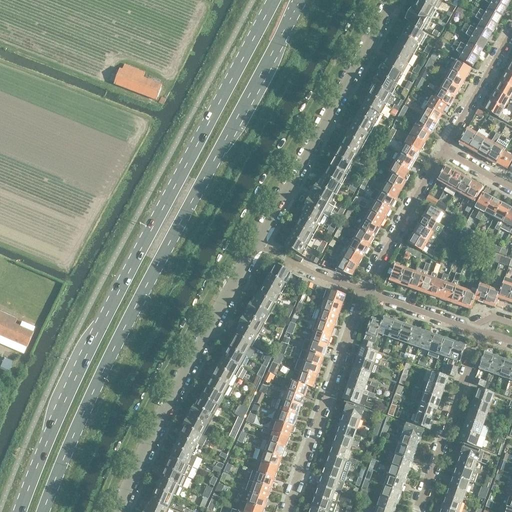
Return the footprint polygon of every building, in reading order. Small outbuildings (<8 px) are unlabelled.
[(416,6),(413,10),(428,18),(434,8),(419,0),(418,1),(417,0),(414,5),(416,6)] [(418,0),(419,0),(434,8),(436,9),(438,6),(436,5),(438,0),(418,0)] [(502,17),(504,13),(507,8),(491,0),(483,0),(485,1),(485,2),(491,5),(488,9),(502,17)] [(491,0),(507,8),(509,4),(511,0),(491,0)] [(473,11),(478,14),(497,25),(499,21),(502,17),(488,9),(486,13),(480,10),(480,11),(475,8),(473,11)] [(410,23),(408,25),(420,32),(422,29),(425,31),(431,20),(412,9),(406,20),(410,23)] [(471,15),(476,18),(481,21),(478,26),(492,33),(494,29),(494,30),(497,25),(478,14),(473,11),(471,15)] [(463,28),(468,31),(487,42),(490,38),(492,33),(478,26),(476,30),(471,27),(470,27),(465,24),(463,28)] [(420,32),(408,25),(408,26),(406,25),(404,30),(405,31),(403,35),(419,44),(424,34),(420,32)] [(457,29),(466,34),(466,35),(471,38),(469,43),(482,50),(485,46),(487,42),(468,31),(463,28),(459,26),(457,29)] [(403,35),(397,45),(413,54),(419,44),(403,35)] [(449,43),(458,48),(478,59),(480,54),(482,50),(469,43),(467,47),(461,43),(461,44),(450,38),(448,42),(449,43)] [(447,46),(457,51),(456,52),(462,55),(459,59),(473,67),(475,63),(478,59),(458,48),(449,43),(447,46)] [(397,45),(391,55),(408,64),(413,54),(397,45)] [(433,53),(430,58),(436,61),(439,56),(433,53)] [(387,58),(384,64),(402,74),(408,64),(391,55),(389,60),(387,58)] [(465,79),(471,70),(456,61),(450,71),(465,79)] [(383,64),(378,74),(396,85),(402,74),(384,64),(383,65),(383,64)] [(145,73),(124,66),(122,71),(119,70),(113,86),(115,87),(116,85),(156,100),(162,86),(143,78),(145,73)] [(429,70),(424,68),(419,77),(424,80),(429,70)] [(450,71),(445,80),(460,89),(465,79),(450,71)] [(504,77),(501,82),(511,87),(511,74),(506,71),(503,77),(504,77)] [(396,85),(378,74),(372,84),(391,94),(396,85)] [(445,80),(440,89),(455,98),(460,89),(445,80)] [(498,87),(496,91),(510,99),(511,100),(511,87),(501,82),(501,83),(500,82),(497,87),(498,87)] [(372,85),(369,91),(371,92),(369,96),(385,104),(391,94),(372,84),(372,85)] [(438,93),(434,98),(441,102),(441,103),(449,108),(455,98),(440,89),(436,87),(434,91),(438,93)] [(405,89),(401,96),(406,98),(410,92),(405,89)] [(493,97),(491,100),(505,108),(510,99),(496,91),(495,92),(494,91),(492,96),(493,97)] [(369,96),(364,106),(380,115),(383,116),(389,106),(385,104),(369,96)] [(434,98),(432,97),(428,103),(420,98),(418,102),(441,115),(443,112),(446,113),(449,108),(441,103),(441,102),(434,98)] [(487,106),(485,110),(499,118),(502,120),(507,123),(510,119),(502,114),(505,108),(491,100),(490,101),(489,101),(487,105),(487,106)] [(424,110),(421,116),(436,124),(441,115),(418,102),(416,105),(424,110)] [(380,115),(364,106),(358,116),(374,125),(380,115)] [(395,118),(398,112),(394,109),(390,115),(395,118)] [(478,109),(475,115),(482,119),(485,113),(478,109)] [(353,125),(369,135),(372,137),(378,127),(374,125),(358,116),(353,125)] [(421,116),(416,125),(431,134),(436,124),(421,116)] [(353,125),(347,136),(363,145),(369,135),(353,125)] [(416,125),(410,134),(425,143),(431,134),(416,125)] [(467,129),(459,143),(468,149),(477,134),(467,129)] [(410,134),(405,144),(420,152),(425,143),(410,134)] [(477,134),(468,149),(478,154),(486,139),(477,134)] [(389,135),(384,144),(388,146),(393,137),(389,135)] [(486,139),(478,154),(487,159),(495,145),(500,137),(495,135),(492,140),(491,142),(486,139)] [(347,136),(341,146),(357,155),(363,145),(347,136)] [(495,145),(487,159),(496,165),(498,163),(504,152),(505,151),(504,150),(511,140),(507,138),(504,143),(498,140),(495,145)] [(381,149),(378,153),(384,156),(386,153),(385,152),(388,146),(384,144),(381,149)] [(405,144),(400,153),(415,162),(420,152),(405,144)] [(341,146),(336,156),(352,165),(357,155),(341,146)] [(511,156),(504,152),(498,163),(508,168),(511,160),(511,156)] [(415,162),(400,153),(394,162),(409,171),(415,162)] [(336,156),(330,166),(346,175),(352,165),(336,156)] [(388,172),(391,174),(398,178),(399,178),(406,182),(410,176),(407,175),(409,171),(394,162),(388,172)] [(330,166),(325,176),(341,185),(346,175),(330,166)] [(455,172),(445,166),(437,181),(447,186),(455,172)] [(464,177),(455,172),(447,186),(451,189),(449,194),(453,197),(456,192),(464,177)] [(398,178),(391,174),(386,183),(401,191),(406,182),(399,178),(398,178)] [(320,179),(317,185),(335,195),(341,185),(325,176),(322,180),(320,179)] [(464,177),(456,192),(465,197),(474,183),(464,177)] [(401,191),(386,183),(380,192),(396,201),(401,191)] [(474,183),(465,197),(470,200),(469,202),(469,204),(465,211),(469,213),(475,203),(480,194),(483,188),(474,183)] [(316,185),(311,194),(333,207),(336,202),(332,200),(335,195),(317,185),(316,185)] [(396,201),(380,192),(375,202),(390,210),(396,201)] [(481,197),(475,208),(480,211),(476,218),(480,220),(484,213),(492,198),(483,193),(481,197)] [(311,194),(305,205),(324,215),(328,217),(333,207),(311,194)] [(426,201),(433,205),(436,200),(429,196),(426,201)] [(501,203),(492,198),(484,213),(490,216),(488,220),(492,222),(494,218),(493,218),(501,203)] [(390,210),(375,202),(370,211),(385,220),(390,210)] [(511,208),(501,203),(493,218),(494,218),(499,221),(495,229),(499,231),(500,229),(503,223),(511,208)] [(304,212),(302,216),(318,225),(324,215),(305,205),(302,211),(304,212)] [(445,214),(430,206),(424,216),(439,224),(443,218),(453,224),(455,220),(453,219),(450,217),(445,214)] [(451,215),(450,217),(453,219),(456,213),(447,208),(445,212),(451,215)] [(511,228),(511,208),(503,223),(500,229),(509,233),(511,228)] [(348,211),(343,221),(347,223),(352,214),(348,211)] [(385,220),(370,211),(364,220),(379,229),(385,220)] [(302,216),(297,226),(313,235),(318,225),(302,216)] [(419,225),(434,233),(439,224),(424,216),(419,225)] [(364,220),(359,230),(374,239),(379,229),(364,220)] [(343,221),(337,230),(341,232),(347,223),(343,221)] [(428,243),(434,233),(419,225),(414,234),(428,243)] [(297,226),(291,236),(307,245),(313,235),(297,226)] [(359,230),(353,240),(368,248),(374,239),(359,230)] [(482,237),(474,233),(469,241),(478,246),(482,237)] [(428,243),(414,234),(408,244),(423,252),(426,247),(438,255),(441,250),(428,243)] [(470,237),(460,234),(458,239),(468,242),(470,237)] [(286,245),(285,247),(301,255),(303,251),(304,252),(307,245),(291,236),(289,241),(287,240),(285,245),(286,245)] [(368,248),(353,240),(348,249),(363,257),(368,248)] [(460,243),(456,241),(451,251),(456,253),(460,243)] [(501,249),(501,247),(491,244),(490,249),(499,252),(501,249)] [(411,254),(410,255),(419,260),(421,254),(408,246),(406,252),(411,254)] [(476,248),(471,246),(467,255),(473,257),(476,248)] [(363,257),(348,249),(342,258),(357,267),(363,257)] [(487,260),(490,253),(483,250),(480,257),(487,260)] [(338,266),(335,271),(352,277),(357,267),(342,258),(332,252),(329,258),(339,264),(338,266)] [(500,257),(490,253),(488,260),(498,263),(500,257)] [(311,261),(317,264),(319,260),(309,254),(307,259),(311,261)] [(510,260),(501,257),(499,263),(508,266),(510,260)] [(423,271),(417,269),(416,272),(410,288),(420,292),(427,272),(430,265),(426,263),(423,271)] [(272,270),(270,275),(286,284),(287,284),(292,274),(275,264),(275,266),(274,265),(271,270),(272,270)] [(426,276),(420,292),(430,295),(436,280),(441,266),(436,264),(433,273),(432,273),(431,278),(426,276)] [(389,281),(400,285),(405,269),(395,265),(389,281)] [(400,285),(410,288),(416,272),(405,269),(400,285)] [(446,283),(440,299),(450,303),(456,287),(460,275),(456,273),(453,281),(452,283),(451,285),(446,283)] [(436,280),(430,295),(440,299),(446,283),(449,276),(443,274),(440,281),(436,280)] [(270,275),(264,285),(280,294),(286,284),(270,275)] [(499,296),(498,298),(508,302),(511,290),(511,280),(505,278),(503,282),(500,291),(499,295),(499,296)] [(466,290),(461,306),(471,310),(475,301),(475,298),(475,297),(478,290),(472,288),(474,284),(469,282),(466,290)] [(475,298),(475,301),(485,304),(490,288),(480,284),(475,297),(475,298)] [(280,294),(264,285),(259,295),(275,304),(279,306),(281,302),(277,300),(280,294)] [(456,287),(450,303),(461,306),(466,290),(456,287)] [(490,288),(485,304),(495,308),(498,298),(499,296),(499,295),(500,291),(490,288)] [(323,300),(326,301),(342,307),(345,296),(327,289),(323,300)] [(254,297),(251,303),(251,304),(269,314),(275,304),(259,295),(257,299),(254,297)] [(326,301),(322,311),(338,317),(342,307),(326,301)] [(251,304),(245,314),(263,324),(269,314),(251,304)] [(338,317),(322,311),(316,309),(312,319),(316,320),(335,327),(338,317)] [(0,343),(24,354),(27,348),(34,332),(33,332),(35,328),(27,324),(22,322),(21,326),(15,324),(18,319),(0,311),(0,343)] [(245,314),(240,324),(258,334),(263,324),(245,314)] [(369,326),(366,335),(361,347),(372,351),(373,347),(376,339),(378,334),(382,322),(370,318),(368,325),(369,326)] [(378,334),(388,337),(394,321),(384,318),(382,323),(382,322),(378,334)] [(312,330),(315,331),(331,337),(335,327),(316,320),(312,330)] [(394,321),(388,337),(398,341),(404,325),(394,321)] [(297,324),(295,324),(291,322),(287,331),(293,333),(297,324)] [(238,331),(235,338),(251,347),(258,334),(240,324),(236,330),(238,331)] [(404,325),(398,341),(408,345),(414,328),(404,325)] [(414,328),(408,345),(419,348),(425,332),(414,328)] [(278,340),(281,334),(276,331),(272,337),(278,340)] [(315,331),(311,342),(327,347),(331,337),(315,331)] [(425,332),(419,348),(429,352),(434,336),(425,332)] [(434,336),(429,352),(439,356),(445,339),(434,336)] [(235,338),(229,348),(245,357),(251,347),(235,338)] [(445,339),(439,356),(445,358),(442,366),(446,367),(449,359),(455,343),(445,339)] [(311,342),(308,352),(324,358),(327,347),(311,342)] [(444,374),(445,374),(454,377),(458,368),(452,366),(454,361),(460,363),(466,345),(459,342),(458,344),(455,343),(449,359),(446,367),(444,374)] [(281,343),(277,352),(283,355),(287,345),(281,343)] [(361,347),(358,358),(374,364),(379,366),(387,369),(389,364),(376,359),(378,353),(361,347)] [(229,348),(224,358),(240,367),(243,368),(248,359),(245,357),(229,348)] [(299,360),(304,362),(320,368),(324,358),(308,352),(303,351),(302,350),(299,360)] [(485,352),(478,370),(489,373),(495,357),(491,356),(492,354),(485,352)] [(280,364),(283,356),(277,353),(273,362),(280,364)] [(265,361),(269,364),(272,358),(266,354),(263,360),(265,361)] [(495,357),(489,373),(499,377),(505,360),(495,357)] [(12,361),(5,358),(0,368),(8,372),(12,361)] [(224,358),(218,368),(234,377),(240,367),(224,358)] [(354,369),(371,375),(374,364),(358,358),(354,369)] [(511,362),(505,360),(499,377),(505,379),(503,384),(504,386),(507,387),(508,384),(509,380),(509,381),(511,373),(511,362)] [(272,362),(268,372),(276,375),(280,365),(272,362)] [(304,362),(300,372),(316,378),(320,368),(304,362)] [(411,365),(406,363),(402,373),(407,375),(411,365)] [(218,368),(213,377),(229,386),(234,377),(218,368)] [(264,372),(259,369),(256,375),(262,377),(264,372)] [(354,369),(350,379),(367,385),(371,375),(354,369)] [(422,381),(427,383),(444,389),(448,378),(431,372),(426,371),(422,381)] [(264,381),(269,383),(271,379),(273,380),(275,376),(267,372),(264,381)] [(291,380),(297,382),(307,386),(313,388),(316,378),(300,372),(299,377),(293,375),(291,380)] [(407,375),(402,373),(399,384),(404,385),(407,375)] [(488,376),(486,382),(484,388),(488,389),(492,377),(488,376)] [(213,377),(208,387),(224,396),(227,390),(231,392),(233,389),(229,386),(213,377)] [(257,389),(261,379),(256,377),(252,387),(257,389)] [(475,378),(473,384),(484,388),(486,382),(475,378)] [(350,379),(347,389),(364,395),(374,398),(375,394),(365,391),(367,385),(350,379)] [(291,380),(288,391),(304,397),(307,386),(297,382),(291,380)] [(427,383),(423,393),(440,399),(444,389),(427,383)] [(262,385),(259,392),(266,395),(269,388),(262,385)] [(398,386),(395,395),(400,397),(403,388),(398,386)] [(202,396),(218,406),(222,407),(224,404),(221,402),(224,396),(208,387),(202,396)] [(253,399),(257,389),(252,387),(248,397),(250,398),(253,399)] [(347,389),(343,399),(351,402),(350,403),(360,406),(360,405),(370,408),(371,405),(365,403),(368,396),(364,395),(347,389)] [(478,389),(474,400),(491,406),(494,398),(493,397),(494,395),(478,389)] [(288,391),(284,401),(300,407),(304,397),(288,391)] [(420,403),(437,410),(440,399),(423,393),(423,396),(422,396),(417,396),(415,402),(420,403)] [(400,397),(395,395),(392,403),(396,404),(397,401),(400,402),(402,398),(400,397)] [(197,400),(195,405),(213,415),(218,406),(202,396),(200,401),(197,400)] [(249,409),(253,399),(250,398),(247,397),(245,402),(248,403),(247,408),(249,409)] [(274,409),(280,411),(296,417),(300,407),(284,401),(278,399),(274,409)] [(474,400),(470,410),(487,416),(491,406),(474,400)] [(255,402),(251,412),(256,414),(260,404),(255,402)] [(416,414),(433,420),(437,410),(420,403),(419,406),(418,406),(414,406),(412,412),(416,414)] [(348,404),(344,415),(361,421),(365,409),(352,404),(351,405),(348,404)] [(194,406),(189,415),(208,426),(210,421),(213,415),(195,405),(194,406)] [(393,417),(394,417),(396,409),(390,407),(388,415),(393,417)] [(470,410),(467,420),(484,426),(486,420),(494,423),(495,419),(487,416),(470,410)] [(280,411),(277,421),(293,427),(296,417),(280,411)] [(253,425),(257,416),(250,413),(247,422),(253,425)] [(410,416),(408,422),(413,424),(430,430),(433,420),(416,414),(415,416),(410,416)] [(189,415),(183,425),(203,435),(208,426),(189,415)] [(344,415),(340,425),(357,431),(361,421),(344,415)] [(240,429),(244,419),(239,417),(235,426),(240,429)] [(375,426),(380,428),(383,419),(378,417),(375,426)] [(386,418),(383,429),(387,430),(391,419),(386,418)] [(467,420),(463,430),(485,438),(489,428),(484,426),(467,420)] [(277,421),(273,432),(289,437),(293,427),(277,421)] [(182,433),(181,437),(197,445),(203,435),(183,425),(183,427),(181,432),(182,433)] [(338,432),(337,435),(354,441),(360,443),(362,438),(356,436),(357,431),(340,425),(340,426),(338,425),(336,431),(338,432)] [(405,427),(402,436),(419,442),(423,431),(407,425),(406,428),(405,427)] [(235,438),(240,429),(235,426),(230,436),(235,438)] [(375,426),(372,436),(376,438),(380,428),(375,426)] [(383,429),(379,439),(383,441),(384,441),(387,430),(383,429)] [(463,430),(460,440),(481,448),(485,438),(463,430)] [(273,432),(270,442),(286,448),(289,437),(273,432)] [(241,434),(238,442),(244,444),(247,436),(241,434)] [(401,440),(399,446),(415,452),(419,442),(402,436),(397,434),(396,438),(401,440)] [(337,435),(334,445),(350,451),(352,446),(359,448),(360,443),(354,441),(337,435)] [(376,438),(372,436),(368,446),(373,448),(376,438)] [(181,437),(176,447),(193,455),(197,445),(181,437)] [(231,448),(235,439),(230,437),(226,446),(231,448)] [(496,442),(504,445),(505,439),(498,437),(496,442)] [(260,450),(266,452),(282,458),(286,448),(270,442),(264,440),(260,450)] [(244,444),(238,442),(234,451),(240,454),(244,444)] [(334,445),(330,455),(347,461),(350,451),(334,445)] [(398,446),(395,456),(412,462),(415,452),(399,446),(398,446)] [(465,446),(461,456),(477,462),(478,462),(480,463),(486,465),(487,465),(488,461),(479,458),(480,454),(481,452),(465,446)] [(176,447),(171,457),(192,467),(197,456),(193,455),(176,447)] [(266,452),(262,462),(278,468),(282,458),(266,452)] [(330,455),(326,466),(343,472),(347,461),(330,455)] [(395,456),(391,465),(408,471),(412,462),(395,456)] [(461,456),(457,466),(474,472),(477,462),(461,456)] [(171,457),(166,467),(184,475),(187,476),(192,467),(171,457)] [(502,460),(499,470),(504,472),(507,462),(502,460)] [(262,462),(259,472),(275,478),(278,468),(262,462)] [(229,464),(225,471),(231,474),(234,467),(229,464)] [(383,474),(388,476),(405,482),(408,471),(391,465),(390,470),(385,468),(383,474)] [(326,466),(323,475),(340,481),(343,472),(326,466)] [(457,466),(454,477),(470,482),(474,484),(478,474),(474,472),(457,466)] [(166,467),(162,478),(179,485),(184,475),(166,467)] [(367,469),(364,479),(368,481),(372,470),(367,469)] [(250,481),(255,483),(271,488),(275,478),(259,472),(254,470),(250,481)] [(379,484),(384,486),(401,492),(405,482),(388,476),(383,474),(379,484)] [(323,475),(319,486),(336,492),(340,481),(323,475)] [(454,477),(450,487),(467,493),(469,486),(477,489),(478,485),(474,484),(470,482),(454,477)] [(162,478),(157,488),(174,496),(179,498),(182,491),(177,489),(179,485),(162,478)] [(364,479),(360,489),(365,491),(368,481),(364,479)] [(247,491),(252,493),(267,499),(271,488),(255,483),(250,481),(247,491)] [(219,484),(215,491),(222,494),(225,487),(219,484)] [(319,486),(315,496),(332,502),(336,492),(319,486)] [(384,486),(380,496),(397,502),(401,492),(384,486)] [(450,487),(446,497),(463,503),(467,493),(450,487)] [(486,499),(489,489),(485,488),(483,487),(480,497),(486,499)] [(157,488),(152,499),(161,503),(160,505),(169,509),(169,507),(172,509),(174,504),(176,504),(179,498),(174,496),(157,488)] [(366,493),(360,490),(358,496),(364,498),(366,493)] [(201,495),(209,499),(211,494),(203,491),(201,495)] [(243,501),(248,503),(264,509),(267,499),(252,493),(247,491),(243,501)] [(214,493),(211,501),(216,503),(219,496),(214,493)] [(312,506),(328,511),(335,511),(338,504),(332,502),(315,496),(312,506)] [(380,496),(377,506),(392,511),(393,511),(397,502),(380,496)] [(205,508),(209,499),(204,497),(200,506),(205,508)] [(446,497),(443,507),(457,511),(459,511),(463,503),(446,497)] [(161,503),(152,499),(149,506),(148,505),(145,511),(146,511),(167,511),(169,509),(160,505),(161,503)] [(248,503),(244,511),(262,511),(264,509),(248,503)]
